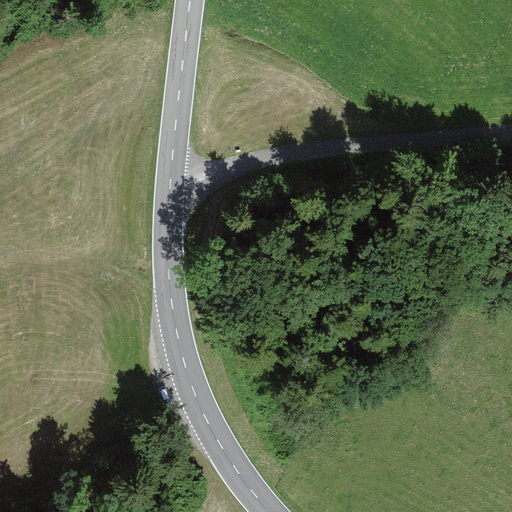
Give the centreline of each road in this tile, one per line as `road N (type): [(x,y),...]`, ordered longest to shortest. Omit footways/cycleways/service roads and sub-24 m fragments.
road 1 (secondary): [(169,185),(169,288),(188,377),(224,452),(269,511)]
road 2 (unclassified): [(511,131),(322,148),(169,185)]
road 3 (secondary): [(190,0),(169,185)]
